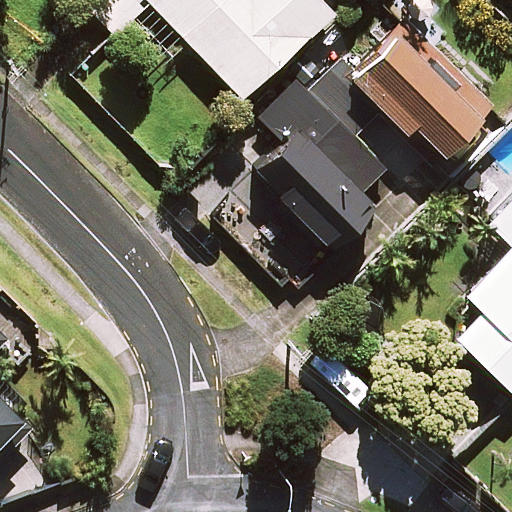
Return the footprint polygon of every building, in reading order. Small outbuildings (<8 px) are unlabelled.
[(150,0),(241,92),(331,3),(327,0),(150,0)] [(485,106),(401,16),(347,66),(402,125),(411,117),(440,148),(485,106)] [(382,162),(298,77),(261,113),(286,138),(258,166),(328,238),(368,199),(357,187),(382,162)] [(511,193),(484,221),(511,248),(511,277),(491,298),(511,319),(511,193)] [(0,456),(33,424),(0,390),(0,340),(6,335),(0,328),(0,456)]
